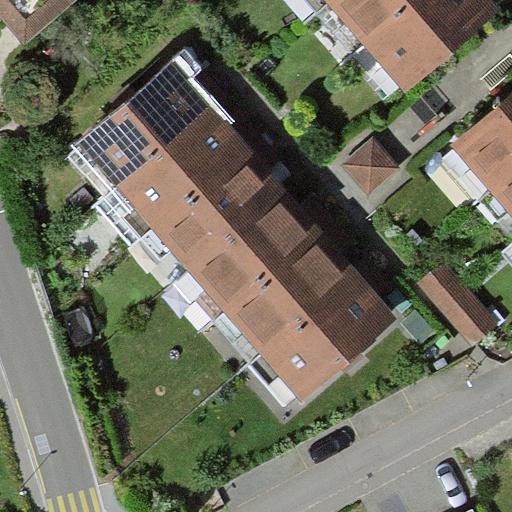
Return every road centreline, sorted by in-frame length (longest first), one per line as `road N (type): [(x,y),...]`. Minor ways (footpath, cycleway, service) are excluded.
road 1 (residential): [(511,381),(271,511)]
road 2 (residential): [(76,511),(0,272)]
